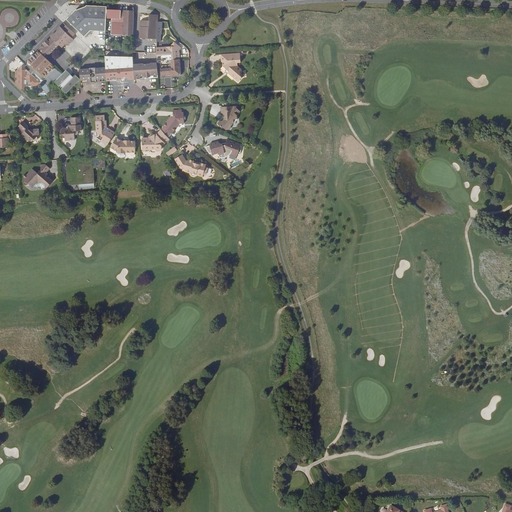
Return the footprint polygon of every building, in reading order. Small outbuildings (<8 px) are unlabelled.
[(76,9),(66,19),(84,37),(90,31),(106,31),(106,18),(107,9),(107,6),(86,5),(86,6),(77,10),(76,9)] [(119,10),(112,10),(112,19),(111,35),(133,36),(134,14),(134,11),(123,10),(121,12),(119,10)] [(156,15),(149,14),(149,21),(141,20),(140,27),(140,26),(139,38),(157,39),(157,35),(157,22),(158,16),(156,15)] [(66,25),(62,29),(72,38),(75,34),(66,25)] [(53,33),(50,36),(59,45),(62,48),(67,43),(69,45),(74,40),(72,38),(62,29),(60,26),(57,29),(57,31),(55,33),(53,33)] [(44,45),(41,48),(48,56),(59,45),(51,37),(48,40),(47,39),(43,44),(44,45)] [(170,47),(156,47),(156,53),(157,61),(160,61),(180,59),(180,50),(181,48),(174,42),(170,47)] [(41,48),(38,51),(46,58),(48,56),(41,48)] [(38,51),(34,55),(31,58),(33,59),(30,62),(28,61),(44,77),(54,66),(46,58),(38,51)] [(240,53),(220,54),(221,62),(222,62),(222,66),(229,71),(228,72),(228,74),(238,82),(243,77),(240,75),(240,72),(242,70),(238,66),(237,63),(241,63),(240,53)] [(133,57),(105,56),(106,67),(107,81),(121,80),(125,76),(129,80),(134,79),(133,64),(133,57)] [(180,59),(160,61),(161,77),(179,75),(181,75),(181,73),(180,59)] [(157,63),(133,64),(134,79),(144,79),(144,78),(151,77),(151,78),(158,78),(157,63)] [(22,65),(15,72),(15,78),(17,79),(15,81),(15,83),(21,89),(24,89),(29,83),(29,82),(31,82),(31,83),(31,86),(37,86),(40,83),(26,70),(22,70),(22,65)] [(90,69),(80,69),(80,74),(81,83),(88,83),(88,80),(90,80),(93,82),(96,79),(100,79),(100,82),(107,81),(106,67),(96,68),(90,68),(90,69)] [(55,68),(48,76),(53,80),(59,72),(55,68)] [(73,77),(66,70),(62,74),(55,82),(59,86),(61,85),(63,87),(62,89),(66,93),(76,83),(81,83),(80,74),(75,75),(73,77)] [(44,83),(40,86),(46,92),(50,88),(44,83)] [(236,106),(220,107),(221,114),(222,113),(225,116),(224,117),(224,119),(222,121),(220,121),(219,121),(218,123),(218,124),(222,128),(222,127),(226,130),(229,130),(231,128),(231,126),(234,123),(234,119),(237,119),(237,115),(240,112),(236,108),(236,106)] [(182,110),(172,110),(173,114),(173,117),(170,117),(163,126),(172,133),(179,124),(184,124),(184,116),(182,116),(182,112),(182,110)] [(104,115),(96,115),(96,123),(95,123),(96,130),(95,131),(95,133),(96,133),(97,132),(97,136),(96,137),(101,141),(100,142),(105,144),(106,142),(108,144),(115,133),(109,129),(108,131),(106,129),(107,127),(107,122),(105,123),(104,115)] [(80,117),(71,118),(71,125),(68,126),(68,129),(67,129),(65,128),(63,128),(61,131),(61,133),(65,136),(65,141),(75,140),(74,133),(76,131),(81,131),(80,117)] [(23,121),(18,126),(24,131),(22,133),(26,137),(26,140),(27,141),(34,140),(39,134),(39,129),(34,129),(33,129),(31,130),(30,131),(28,129),(28,126),(23,121)] [(147,138),(142,138),(143,151),(144,151),(146,149),(149,149),(151,151),(152,149),(155,149),(156,151),(159,151),(161,149),(162,146),(169,139),(161,130),(157,134),(155,134),(155,138),(153,139),(151,139),(149,136),(147,138)] [(10,134),(0,134),(0,147),(9,147),(8,138),(11,138),(10,134)] [(122,141),(116,138),(110,147),(118,152),(118,153),(125,153),(135,152),(135,141),(130,141),(130,140),(124,140),(124,141),(122,141)] [(218,142),(209,144),(209,146),(206,147),(206,148),(206,149),(207,150),(207,151),(208,151),(209,153),(210,154),(212,153),(212,155),(218,153),(218,155),(219,155),(219,157),(220,157),(221,157),(222,158),(223,158),(225,157),(226,157),(227,156),(228,156),(229,155),(230,154),(231,154),(231,153),(231,152),(237,155),(239,152),(241,152),(241,151),(241,150),(241,148),(241,147),(241,146),(241,145),(226,139),(226,143),(226,145),(223,146),(223,145),(221,144),(219,143),(218,142)] [(174,147),(166,153),(168,155),(176,149),(174,147)] [(176,149),(168,155),(169,157),(177,150),(176,149)] [(183,154),(174,159),(180,169),(185,170),(184,171),(190,173),(191,176),(194,176),(196,175),(202,177),(203,174),(206,175),(208,168),(205,167),(206,164),(200,162),(199,164),(194,162),(194,161),(188,159),(188,161),(186,160),(183,154)] [(91,162),(67,163),(69,183),(82,182),(82,188),(93,187),(92,181),(91,162)] [(26,175),(24,175),(24,185),(29,185),(33,188),(36,184),(43,183),(45,185),(45,187),(47,188),(53,181),(45,174),(50,169),(45,164),(40,165),(41,170),(38,173),(32,168),(26,175)]
